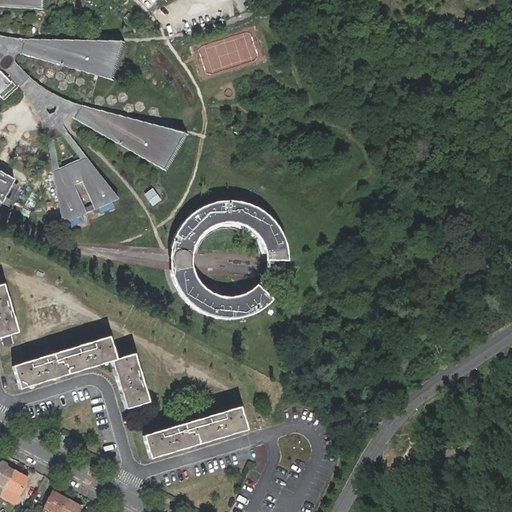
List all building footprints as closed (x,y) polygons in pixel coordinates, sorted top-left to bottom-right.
[(47,0),(0,0),(0,5),(48,8),(47,0)] [(0,60),(28,95),(39,111),(46,122),(49,129),(53,143),(59,182),(63,181),(57,139),(66,135),(91,169),(94,166),(70,134),(68,130),(67,126),(67,122),(68,119),(69,117),(72,116),(76,117),(78,118),(86,106),(72,102),(45,85),(27,72),(19,63),(17,59),(17,57),(19,53),(21,52),(24,53),(27,54),(30,40),(23,39),(0,33),(0,60)] [(129,42),(30,40),(27,54),(118,81),(129,42)] [(86,106),(78,118),(170,171),(191,133),(86,106)] [(63,181),(59,182),(64,223),(88,213),(86,209),(95,206),(97,210),(120,200),(94,166),(91,169),(66,135),(57,139),(63,181)] [(0,202),(12,180),(0,173),(0,202)] [(261,210),(252,205),(247,203),(237,201),(226,200),(216,202),(205,205),(201,207),(192,213),(187,217),(181,224),(175,233),(173,238),(170,249),(191,253),(194,243),(198,237),(202,232),(208,228),(217,224),(224,222),(230,222),(240,224),(243,225),(249,229),(255,233),(261,241),(264,247),(265,253),(286,249),(284,240),(282,234),(280,230),(273,221),(270,217),(261,210)] [(188,267),(183,268),(183,272),(185,276),(186,280),(188,283),(189,285),(194,282),(193,280),(190,274),(188,267)] [(183,272),(183,268),(170,271),(171,275),(174,285),(180,294),(187,302),(191,306),(200,312),(209,316),(220,319),(230,319),(241,318),(251,315),(260,310),(269,303),(273,299),(259,287),(254,292),(251,294),(247,296),(241,299),(230,301),(219,300),(208,296),(202,292),(199,289),(194,282),(189,285),(188,283),(186,280),(185,276),(183,272)] [(0,339),(18,335),(5,287),(0,288),(0,339)] [(21,391),(111,364),(126,410),(148,404),(134,356),(116,362),(108,339),(13,368),(21,391)] [(150,460),(246,432),(239,409),(144,437),(150,460)] [(2,495),(14,472),(7,468),(6,465),(2,462),(0,463),(0,496),(1,497),(2,495)] [(28,479),(14,472),(2,495),(16,503),(20,496),(28,479)] [(48,511),(59,511),(66,500),(52,492),(43,509),(48,511)] [(59,511),(78,511),(81,508),(66,500),(59,511)]
